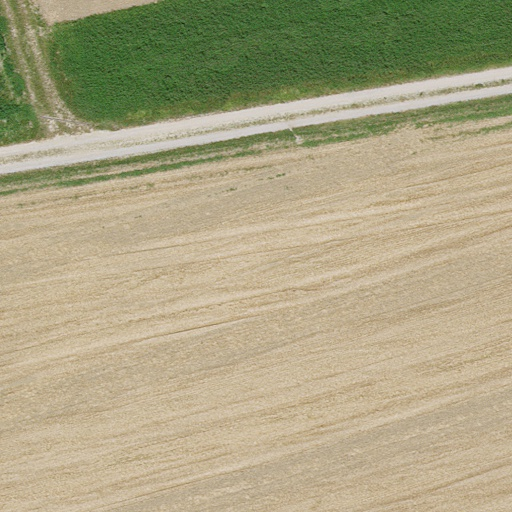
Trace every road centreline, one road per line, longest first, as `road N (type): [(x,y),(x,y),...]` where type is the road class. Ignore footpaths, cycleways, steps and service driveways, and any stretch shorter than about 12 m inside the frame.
road 1 (track): [(511,95),(0,171)]
road 2 (track): [(64,161),(6,0)]
